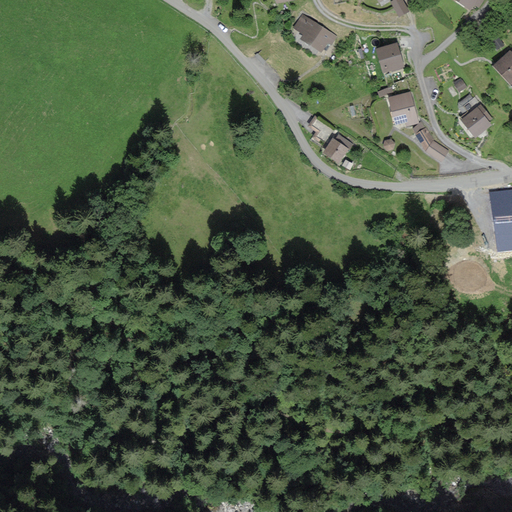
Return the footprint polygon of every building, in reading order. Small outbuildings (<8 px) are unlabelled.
[(408,10),(401,0),(396,0),(393,2),(400,15),(408,10)] [(482,0),(457,0),(471,9),(476,3),(479,6),(482,0)] [(335,36),(303,15),(295,27),(305,34),(302,38),(321,50),(327,41),(331,43),(335,36)] [(396,44),(378,49),(384,71),(403,65),(396,44)] [(511,81),(511,53),(510,51),(495,65),(511,83),(511,81)] [(417,122),(410,92),(390,98),(397,123),(406,121),(407,125),(417,122)] [(491,118),(481,106),(463,119),(476,136),(490,125),(487,121),(491,118)] [(447,150),(434,142),(426,129),(423,130),(421,124),(415,129),(427,151),(441,160),(447,150)] [(335,141),(333,140),(325,152),(338,161),(350,144),(339,136),(335,141)] [(511,192),(491,195),(498,250),(511,248),(511,192)]
